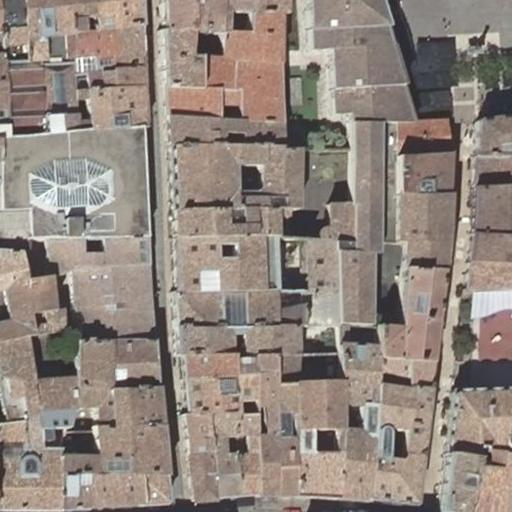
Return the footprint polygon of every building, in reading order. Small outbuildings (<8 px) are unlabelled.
[(0,0),(0,54),(1,64),(24,64),(37,63),(35,39),(56,37),(59,68),(38,70),(41,118),(4,120),(4,83),(2,83),(0,82),(0,140),(5,140),(42,136),(75,132),(75,123),(73,102),(73,92),(71,75),(69,37),(66,0),(0,0)] [(90,0),(66,0),(69,37),(91,34),(90,0)] [(90,0),(91,34),(139,26),(136,0),(90,0)] [(217,0),(216,0),(158,0),(160,33),(187,32),(214,34),(216,14),(217,0)] [(216,0),(217,0),(216,14),(247,16),(247,13),(281,14),(281,15),(283,15),(282,0),(216,0)] [(302,0),(303,16),(303,17),(302,17),(302,18),(301,19),(301,20),(300,21),(301,21),(301,22),(300,23),(300,24),(300,25),(301,26),(301,27),(301,28),(302,28),(302,29),(302,30),(303,30),(304,31),(304,52),(326,51),(327,78),(327,79),(326,80),(326,81),(325,81),(325,83),(324,85),(325,85),(325,86),(325,87),(325,88),(326,89),(326,90),(327,90),(327,91),(328,91),(329,106),(342,105),(350,105),(350,92),(402,90),(405,89),(395,58),(391,44),(383,15),(378,0),(302,0)] [(247,13),(247,16),(246,35),(230,35),(218,34),(218,61),(195,59),(195,91),(213,92),(213,122),(235,122),(279,124),(278,92),(279,84),(277,64),(279,35),(281,15),(281,14),(247,13)] [(91,34),(69,37),(71,75),(73,92),(84,92),(117,90),(142,87),(141,68),(139,26),(91,34)] [(187,32),(160,33),(157,33),(159,57),(161,88),(195,91),(195,59),(185,58),(187,32)] [(24,64),(1,64),(2,83),(4,83),(4,120),(41,118),(38,70),(59,68),(56,37),(35,39),(37,63),(24,64)] [(84,92),(73,92),(73,102),(85,101),(86,121),(75,123),(75,132),(87,131),(105,129),(139,127),(144,127),(142,87),(117,90),(84,92)] [(195,91),(161,88),(162,117),(164,117),(164,118),(213,122),(213,92),(195,91)] [(379,124),(413,124),(415,123),(405,89),(402,90),(350,92),(350,105),(350,123),(379,124)] [(346,123),(350,123),(350,105),(342,105),(329,106),(329,117),(345,117),(346,123)] [(474,157),(511,156),(511,115),(478,121),(477,121),(475,123),(475,124),(475,125),(474,157)] [(280,149),(279,124),(235,122),(213,122),(164,118),(165,149),(220,148),(219,135),(239,134),(240,148),(271,148),(280,149)] [(445,123),(415,123),(413,124),(379,124),(350,123),(350,151),(350,163),(349,204),(349,208),(396,199),(396,195),(395,159),(448,154),(450,154),(445,123)] [(5,140),(0,140),(0,248),(25,248),(25,239),(46,239),(144,238),(141,183),(139,127),(105,129),(87,131),(75,132),(42,136),(5,140)] [(219,135),(220,148),(240,148),(239,134),(219,135)] [(306,240),(331,241),(347,242),(347,208),(349,208),(349,204),(350,163),(350,151),(310,151),(304,151),(294,150),(280,149),(271,148),(240,148),(220,148),(165,149),(168,210),(273,208),(283,207),(285,240),(306,240)] [(446,194),(448,154),(395,159),(396,195),(417,195),(446,194)] [(511,156),(474,157),(472,189),(511,187),(511,156)] [(511,187),(472,189),(470,234),(511,236),(511,187)] [(334,293),(335,326),(368,327),(369,256),(375,256),(375,247),(378,247),(404,247),(443,246),(444,245),(446,194),(417,195),(396,195),(396,199),(349,208),(347,208),(347,242),(331,241),(333,293),(334,293)] [(168,210),(170,239),(272,237),(272,239),(274,239),(273,208),(168,210)] [(511,236),(470,234),(466,263),(511,265),(511,236)] [(170,239),(172,294),(273,291),(272,239),(272,237),(170,239)] [(145,267),(144,238),(46,239),(25,239),(25,248),(46,247),(46,278),(60,275),(66,273),(67,269),(145,267)] [(307,293),(333,293),(331,241),(306,240),(307,293)] [(443,246),(404,247),(402,271),(440,272),(443,246)] [(0,340),(8,340),(29,336),(64,332),(61,311),(50,312),(49,302),(46,278),(26,281),(26,272),(25,248),(0,248),(0,340)] [(511,265),(466,263),(463,291),(511,290),(511,265)] [(70,309),(72,331),(73,343),(108,342),(152,342),(145,267),(67,269),(66,273),(68,285),(69,300),(70,309)] [(403,362),(429,363),(435,317),(440,272),(402,271),(401,285),(398,318),(375,316),(375,327),(374,359),(377,360),(403,362)] [(316,327),(335,326),(334,293),(333,293),(307,293),(300,293),(273,293),(273,291),(172,294),(170,294),(172,328),(276,327),(292,327),(302,327),(316,327)] [(61,311),(64,332),(72,331),(70,309),(69,300),(49,302),(50,312),(61,311)] [(371,431),(374,387),(377,360),(374,359),(375,327),(368,327),(335,326),(337,355),(338,355),(338,383),(338,411),(356,411),(356,431),(338,431),(338,463),(335,501),(365,503),(365,501),(366,480),(371,431)] [(270,357),(294,357),(295,355),(294,346),(292,327),(276,327),(172,328),(174,355),(178,355),(202,356),(229,356),(229,337),(242,336),(242,357),(249,357),(270,357)] [(24,450),(37,449),(36,429),(64,427),(68,413),(72,413),(72,411),(72,390),(73,343),(72,331),(64,332),(29,336),(8,340),(0,340),(0,425),(19,423),(21,432),(24,450)] [(229,337),(229,356),(242,357),(242,336),(229,337)] [(72,390),(156,389),(152,342),(108,342),(73,343),(72,390)] [(251,376),(270,373),(270,357),(249,357),(250,366),(229,366),(229,356),(202,356),(178,355),(180,380),(251,376)] [(250,366),(249,357),(242,357),(229,356),(229,366),(250,366)] [(289,386),(290,413),(290,438),(292,498),(335,501),(338,463),(338,431),(338,411),(338,383),(292,386),(294,357),(270,357),(270,373),(270,387),(289,386)] [(408,390),(426,391),(429,363),(403,362),(377,360),(374,387),(403,389),(408,390)] [(255,498),(273,497),(270,387),(270,373),(251,376),(252,401),(252,417),(255,496),(255,498)] [(252,401),(251,376),(180,380),(184,417),(204,416),(233,417),(232,402),(252,401)] [(273,497),(292,498),(290,438),(282,438),(281,413),(290,413),(289,386),(270,387),(273,497)] [(417,459),(426,391),(408,390),(403,389),(374,387),(371,431),(402,434),(400,456),(417,459)] [(141,428),(159,427),(156,389),(72,390),(72,411),(92,410),(93,429),(141,428)] [(511,390),(450,391),(443,455),(472,460),(473,450),(500,454),(500,456),(510,456),(511,456),(511,390)] [(233,417),(252,417),(252,401),(232,402),(233,417)] [(338,411),(338,431),(356,431),(356,411),(338,411)] [(282,438),(290,438),(290,413),(281,413),(282,438)] [(206,452),(204,416),(184,417),(181,418),(180,418),(185,454),(206,452)] [(213,498),(236,497),(233,475),(232,455),(219,455),(219,437),(232,437),(233,417),(204,416),(206,452),(209,452),(213,498)] [(236,497),(255,496),(252,417),(233,417),(232,437),(232,455),(233,475),(236,497)] [(58,511),(57,475),(57,458),(57,449),(41,448),(37,449),(24,450),(21,432),(19,423),(0,425),(0,444),(8,444),(8,457),(0,457),(0,510),(24,511),(58,511)] [(163,475),(159,427),(141,428),(93,429),(91,430),(91,434),(91,458),(57,458),(57,475),(84,476),(106,476),(163,475)] [(412,505),(417,459),(400,456),(402,434),(371,431),(366,480),(365,501),(410,507),(412,505)] [(57,449),(57,458),(91,458),(91,434),(63,434),(59,449),(57,449)] [(0,444),(0,457),(8,457),(8,444),(0,444)] [(497,490),(500,456),(500,454),(473,450),(472,460),(443,455),(436,511),(496,511),(500,490),(497,490)] [(213,501),(213,498),(209,452),(206,452),(185,454),(191,503),(213,501)] [(511,511),(511,473),(509,473),(510,456),(500,456),(497,490),(500,490),(496,511),(511,511)] [(85,509),(84,476),(57,475),(58,511),(85,509)] [(166,502),(163,475),(106,476),(111,507),(140,505),(140,507),(163,505),(166,502)] [(111,507),(106,476),(84,476),(85,509),(111,507)]
